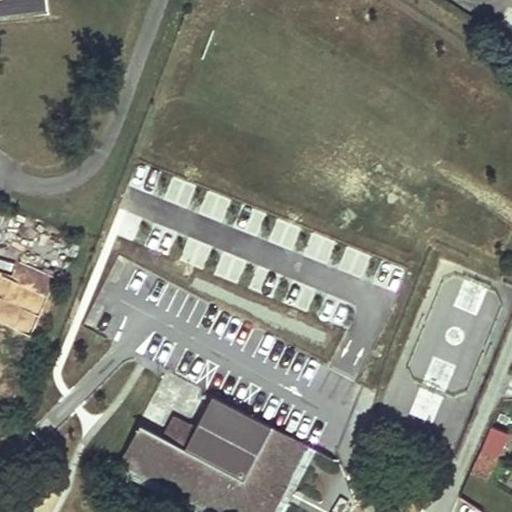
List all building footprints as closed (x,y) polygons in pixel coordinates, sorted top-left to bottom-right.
[(3,278),(48,297),(56,277),(11,259),(3,278)] [(0,323),(25,328),(29,307),(0,301),(0,323)] [(268,419),(208,388),(192,419),(180,442),(240,473),(268,419)] [(511,406),(511,390),(506,388),(490,426),(502,430),(511,406)] [(192,419),(170,408),(158,430),(180,442),(192,419)] [(136,419),(112,465),(203,511),(279,511),(315,443),(268,419),(240,473),(180,442),(158,430),(136,419)] [(490,426),(481,449),(496,458),(508,433),(502,430),(490,426)] [(496,458),(481,449),(469,471),(485,479),(496,458)]
